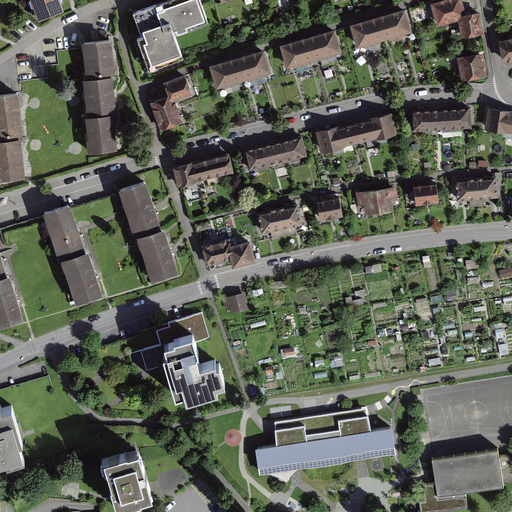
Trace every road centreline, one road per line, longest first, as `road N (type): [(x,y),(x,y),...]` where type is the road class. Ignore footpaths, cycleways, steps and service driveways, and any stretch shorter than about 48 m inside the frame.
road 1 (residential): [(511,232),(393,245),(210,284),(0,361)]
road 2 (residential): [(504,93),(365,108),(0,203)]
road 3 (residential): [(0,59),(84,11),(120,0)]
